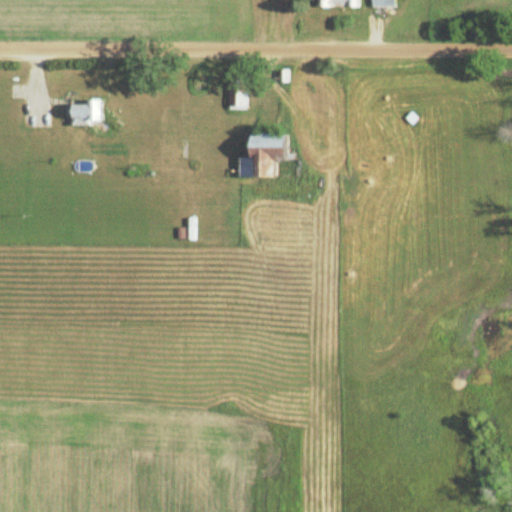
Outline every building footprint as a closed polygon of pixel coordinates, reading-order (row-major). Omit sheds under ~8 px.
[(358,8),(357,0),(315,0),(316,8),(358,8)] [(370,0),(370,8),(393,8),(392,0),(370,0)] [(247,70),(228,70),(227,110),(247,110),(247,70)] [(100,102),(69,102),(69,125),(100,125),(100,102)] [(237,178),(274,178),(274,163),(284,163),(285,135),(250,134),(249,158),(237,158),(237,178)]
